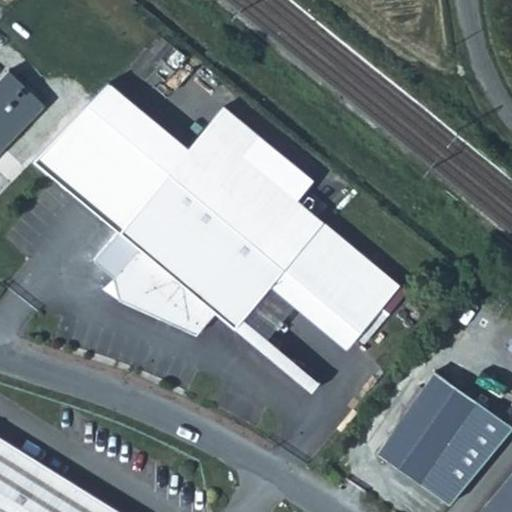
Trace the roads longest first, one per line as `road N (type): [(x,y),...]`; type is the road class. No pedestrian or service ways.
road 1 (unclassified): [(331,511),(214,436),(0,359)]
road 2 (unclassified): [(462,0),(491,107),(511,129)]
